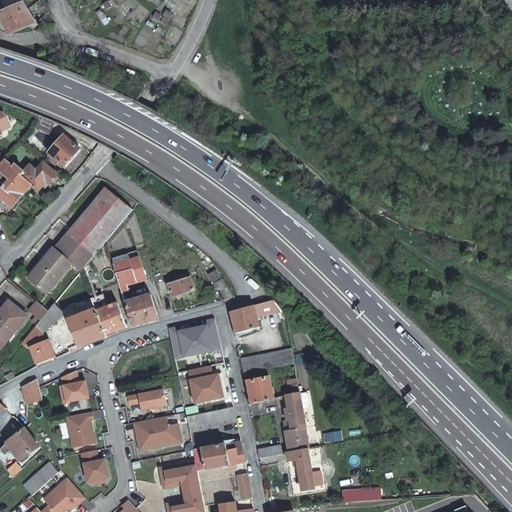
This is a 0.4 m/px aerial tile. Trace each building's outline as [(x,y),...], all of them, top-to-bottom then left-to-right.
[(1,0),(6,9),(20,3),(24,1),(22,0),(1,0)] [(23,10),(28,8),(24,1),(20,3),(23,10)] [(6,9),(0,11),(0,13),(9,34),(29,25),(27,20),(23,10),(20,3),(6,9)] [(33,17),(28,8),(23,10),(27,20),(33,17)] [(27,20),(29,25),(36,22),(33,17),(27,20)] [(79,148),(63,135),(49,151),(64,165),(79,148)] [(12,167),(4,159),(0,163),(0,170),(24,192),(25,193),(31,186),(37,191),(46,182),(48,184),(56,175),(42,162),(35,171),(30,165),(23,172),(15,165),(12,167)] [(24,192),(0,170),(0,188),(1,189),(0,191),(0,198),(10,207),(24,192)] [(94,255),(132,210),(105,187),(68,233),(94,255)] [(94,255),(68,233),(67,233),(53,249),(70,264),(80,271),(94,255)] [(70,264),(53,249),(53,248),(29,277),(46,293),(70,264)] [(137,251),(111,259),(112,266),(139,258),(137,251)] [(139,258),(112,266),(120,288),(121,291),(128,289),(126,284),(145,278),(139,258)] [(232,297),(216,270),(208,274),(222,299),(232,297)] [(184,280),(169,284),(172,296),(193,290),(190,278),(188,279),(187,276),(183,277),(184,280)] [(95,292),(89,294),(91,299),(94,306),(100,304),(95,292)] [(138,323),(158,318),(150,294),(124,302),(131,325),(138,323)] [(75,305),(79,315),(95,308),(94,306),(91,299),(75,305)] [(104,309),(117,304),(116,300),(103,305),(104,309)] [(274,300),(230,312),(237,336),(251,332),(251,329),(259,327),(257,316),(275,312),(274,300)] [(9,301),(1,311),(0,312),(0,346),(2,348),(27,317),(9,301)] [(46,311),(35,301),(29,310),(40,318),(42,315),(46,311)] [(42,315),(40,318),(33,326),(42,334),(61,312),(52,304),(46,311),(42,315)] [(104,334),(105,334),(125,326),(124,320),(126,319),(123,310),(120,311),(117,304),(104,309),(96,311),(104,334)] [(102,335),(104,338),(106,337),(105,334),(104,334),(96,311),(95,308),(79,315),(67,320),(77,345),(102,335)] [(206,323),(170,331),(175,359),(211,351),(206,323)] [(239,359),(243,373),(294,362),(291,348),(239,359)] [(219,363),(211,365),(214,379),(220,378),(224,396),(227,396),(219,363)] [(224,396),(220,378),(214,379),(211,365),(188,370),(195,403),(224,396)] [(77,371),(60,378),(61,385),(79,382),(77,371)] [(246,381),(251,403),(273,398),(269,377),(262,378),(261,375),(250,377),(250,380),(246,381)] [(289,394),(299,392),(296,378),(287,379),(289,394)] [(36,381),(21,389),(26,404),(41,399),(36,381)] [(61,385),(59,385),(62,403),(87,398),(84,381),(79,382),(61,385)] [(164,389),(128,396),(130,405),(141,403),(142,410),(167,405),(164,389)] [(288,452),(308,448),(301,408),(299,393),(299,392),(289,394),(285,394),(289,420),(286,420),(289,436),(286,437),(288,447),(288,452)] [(305,392),(299,393),(301,408),(307,407),(309,404),(307,394),(305,392)] [(237,421),(234,406),(187,416),(190,430),(237,421)] [(92,414),(66,418),(71,447),(95,443),(90,421),(93,420),(92,414)] [(135,422),(139,450),(182,442),(178,424),(168,426),(167,416),(135,422)] [(0,448),(0,449),(23,427),(15,417),(0,428),(0,448)] [(37,445),(23,427),(0,449),(4,453),(12,448),(18,459),(19,458),(21,462),(29,457),(27,453),(37,445)] [(324,442),(344,440),(343,431),(323,433),(324,442)] [(194,448),(196,461),(203,459),(205,469),(244,461),(241,440),(237,441),(237,439),(228,441),(228,443),(223,444),(222,440),(215,441),(215,445),(194,448)] [(281,446),(257,450),(257,452),(258,458),(282,453),(281,448),(281,446)] [(311,468),(308,448),(288,452),(287,452),(288,460),(296,458),(298,471),(302,490),(315,488),(311,468)] [(81,454),(83,464),(99,460),(97,451),(81,454)] [(83,464),(82,464),(85,481),(92,486),(104,484),(108,478),(105,459),(99,460),(83,464)] [(33,493),(58,472),(51,463),(25,485),(33,493)] [(201,489),(197,465),(186,467),(186,463),(160,467),(164,484),(182,480),(185,492),(201,489)] [(12,477),(22,468),(19,464),(9,473),(12,477)] [(241,500),(251,498),(247,473),(237,476),(241,500)] [(68,511),(85,497),(67,478),(43,499),(48,505),(54,511),(68,511)] [(164,484),(164,488),(183,485),(182,480),(164,484)] [(381,487),(340,490),(341,503),(381,500),(381,487)] [(205,511),(201,489),(185,492),(187,504),(168,508),(169,511),(205,511)] [(139,511),(128,500),(122,506),(125,508),(120,511),(139,511)] [(167,503),(168,508),(187,504),(186,500),(167,503)] [(234,501),(218,503),(219,511),(253,511),(253,509),(236,511),(234,501)]
